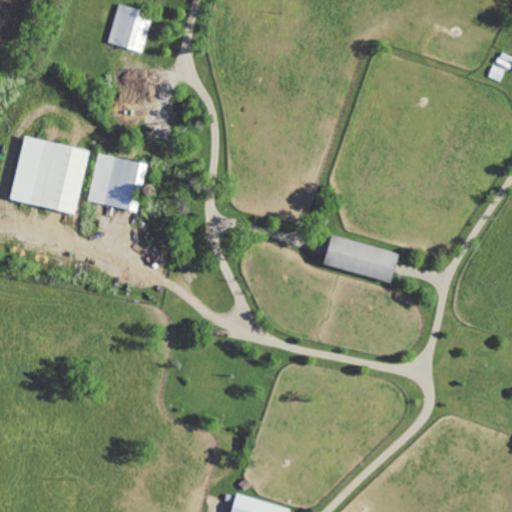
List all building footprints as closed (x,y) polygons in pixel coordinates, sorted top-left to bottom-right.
[(144,52),(150,19),(135,16),(136,8),(117,5),(109,45),(144,52)] [(3,200),(77,217),(91,152),(17,136),(3,200)] [(144,165),(98,154),(87,202),(132,212),(136,197),(144,165)] [(389,253),(320,235),(313,265),(381,283),(389,253)] [(278,511),(279,508),(224,494),(218,511),(278,511)]
